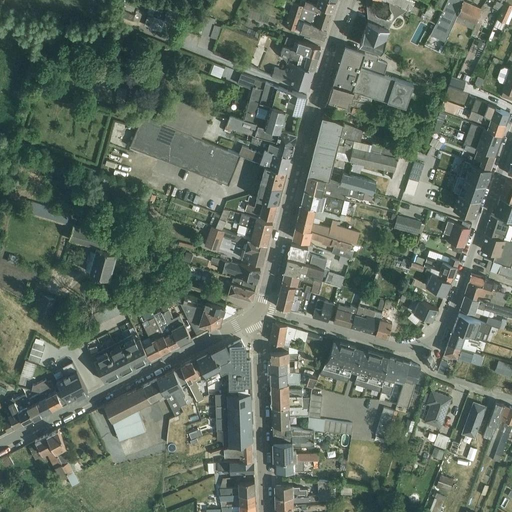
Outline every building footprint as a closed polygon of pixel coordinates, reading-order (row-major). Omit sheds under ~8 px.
[(322,7),(332,11),(336,0),(316,0),(315,4),(305,0),(303,5),(320,12),(322,7)] [(365,0),(368,21),(389,28),(392,21),(394,18),(397,15),(399,14),(402,13),(404,12),(406,10),(406,9),(389,2),(389,3),(390,6),(390,9),(391,11),(392,12),(393,14),(393,15),(393,17),(393,19),(391,20),(389,20),(388,20),(376,16),(375,14),(375,13),(373,0),(365,0)] [(385,0),(389,2),(406,9),(410,11),(415,13),(429,20),(435,7),(441,9),(445,0),(423,0),(428,3),(425,10),(413,5),(415,1),(413,0),(385,0)] [(445,0),(441,9),(430,33),(445,41),(455,21),(458,15),(462,0),(445,0)] [(462,0),(458,15),(475,22),(482,8),(465,0),(462,0)] [(500,12),(505,0),(492,0),(493,0),(500,0),(500,2),(495,0),(492,8),(500,12)] [(511,0),(505,0),(500,12),(494,26),(495,26),(502,29),(505,22),(507,23),(508,23),(510,19),(511,14),(511,0)] [(287,17),(326,29),(332,11),(322,7),(320,12),(303,5),(293,1),(287,17)] [(168,6),(164,22),(179,26),(183,10),(168,6)] [(144,26),(146,20),(124,11),(121,17),(144,26)] [(187,11),(181,27),(216,39),(221,26),(214,24),(215,19),(208,16),(207,16),(206,17),(187,11)] [(146,20),(144,26),(149,27),(154,14),(149,12),(146,20)] [(458,15),(455,21),(472,29),(475,22),(458,15)] [(326,29),(287,17),(284,26),(298,30),(323,39),(326,29)] [(389,28),(368,21),(365,30),(364,30),(359,44),(381,52),(389,28)] [(261,34),(257,47),(264,49),(268,37),(261,34)] [(284,45),(291,47),(294,41),(294,39),(287,36),(284,45)] [(291,47),(317,56),(320,47),(294,39),(294,41),(291,47)] [(287,61),(314,69),(317,56),(291,47),(284,45),(283,44),(280,53),(287,61)] [(444,44),(440,53),(444,55),(448,45),(445,44),(444,44)] [(333,83),(373,96),(405,105),(412,84),(383,73),(387,63),(378,60),(379,57),(365,52),(345,45),(333,83)] [(314,69),(287,61),(285,70),(274,67),(271,76),(308,89),(314,69)] [(214,64),(210,73),(220,77),(224,68),(214,64)] [(509,69),(504,83),(501,91),(503,91),(501,96),(511,100),(511,64),(510,64),(509,69)] [(504,83),(509,69),(504,67),(500,69),(497,78),(499,81),(504,83)] [(244,119),(280,129),(282,122),(284,118),(283,117),(285,109),(259,101),(265,81),(241,72),(237,82),(252,88),(245,117),(244,119)] [(474,83),(477,76),(472,74),(469,81),(474,83)] [(444,84),(454,87),(455,84),(451,82),(453,79),(446,77),(444,84)] [(478,77),(474,85),(480,88),(484,79),(478,77)] [(259,101),(285,109),(301,114),(306,95),(290,90),(265,81),(259,101)] [(328,98),(368,111),(373,96),(333,83),(328,98)] [(117,87),(115,101),(120,102),(124,103),(126,88),(123,87),(117,87)] [(155,119),(163,123),(173,126),(182,130),(191,134),(201,138),(211,114),(164,95),(161,103),(155,119)] [(368,111),(328,98),(325,109),(342,114),(343,111),(350,113),(350,114),(373,122),(376,113),(368,111)] [(444,99),(440,111),(445,113),(450,102),(444,99)] [(474,111),(505,123),(509,113),(493,107),(492,111),(481,107),(481,108),(476,106),(474,111)] [(471,110),(468,118),(488,125),(486,129),(502,134),(505,123),(474,111),(471,110)] [(163,123),(155,119),(142,114),(138,112),(132,126),(137,128),(130,147),(149,154),(163,123)] [(436,122),(441,124),(445,114),(439,112),(438,116),(436,122)] [(280,129),(244,119),(230,114),(225,128),(224,130),(229,131),(230,130),(232,126),(256,134),(293,144),(296,133),(280,129)] [(339,140),(352,143),(353,140),(359,141),(362,130),(323,115),(318,135),(339,140)] [(441,124),(436,122),(433,131),(438,133),(441,125),(441,124)] [(163,123),(149,154),(159,158),(173,126),(163,123)] [(467,134),(498,146),(502,134),(486,129),(471,123),(467,134)] [(173,126),(159,158),(169,162),(182,130),(173,126)] [(191,134),(182,130),(169,162),(179,165),(191,134)] [(433,133),(430,143),(437,146),(440,135),(433,133)] [(201,138),(191,134),(179,165),(189,169),(201,138)] [(293,144),(256,134),(254,137),(252,136),(250,141),(265,147),(290,155),(293,144)] [(465,143),(495,155),(498,146),(467,134),(464,143),(465,143)] [(315,145),(336,150),(338,144),(341,145),(397,158),(398,155),(352,143),(339,140),(318,135),(315,145)] [(201,138),(189,169),(200,173),(212,142),(201,138)] [(352,143),(398,155),(400,144),(383,138),(382,144),(371,142),(371,144),(359,141),(353,140),(352,143)] [(212,142),(200,173),(209,177),(221,146),(212,142)] [(469,161),(490,169),(491,167),(495,155),(465,143),(463,148),(470,151),(467,160),(469,161)] [(340,151),(395,165),(397,158),(341,145),(338,144),(336,150),(340,151)] [(238,153),(241,154),(266,164),(278,169),(285,171),(285,172),(286,172),(290,155),(265,147),(263,153),(242,145),(238,153)] [(312,156),(333,161),(334,156),(394,171),(395,165),(340,151),(336,150),(315,145),(312,156)] [(221,146),(209,177),(228,184),(241,154),(238,153),(221,146)] [(310,165),(331,170),(333,161),(312,156),(310,165)] [(457,174),(485,184),(490,169),(469,161),(467,160),(462,158),(457,174)] [(414,161),(409,177),(419,180),(424,164),(414,161)] [(264,168),(261,181),(282,187),(286,172),(285,172),(285,171),(278,169),(266,164),(264,168)] [(308,173),(329,179),(331,170),(310,165),(308,173)] [(304,189),(344,199),(345,194),(363,199),(365,190),(340,183),(329,179),(308,173),(304,189)] [(340,183),(365,190),(373,193),(376,181),(342,173),(340,183)] [(485,184),(457,174),(451,190),(458,193),(480,200),(485,184)] [(98,175),(89,202),(101,206),(110,179),(98,175)] [(408,178),(404,192),(414,195),(418,181),(408,178)] [(500,196),(511,200),(511,182),(505,180),(500,196)] [(257,193),(256,196),(270,200),(277,202),(277,201),(278,201),(279,197),(282,187),(261,181),(258,191),(257,193)] [(301,203),(346,215),(349,201),(344,199),(304,189),(301,203)] [(365,190),(363,199),(371,201),(373,193),(365,190)] [(147,192),(146,197),(154,200),(156,195),(147,192)] [(480,200),(458,193),(452,208),(474,216),(480,200)] [(166,194),(163,201),(169,203),(171,196),(166,194)] [(270,200),(256,196),(254,205),(246,203),(244,211),(273,219),(278,202),(278,201),(277,201),(277,202),(270,200)] [(494,214),(511,219),(511,200),(500,196),(497,204),(503,206),(502,209),(500,208),(499,208),(498,209),(497,209),(496,210),(495,211),(494,212),(494,214)] [(29,201),(27,206),(29,206),(27,214),(66,225),(70,212),(31,201),(31,202),(29,201)] [(333,237),(351,242),(356,244),(359,230),(339,225),(341,221),(332,219),(330,227),(319,224),(320,218),(324,219),(325,215),(344,220),(346,215),(301,203),(295,226),(333,237)] [(503,206),(497,204),(494,212),(495,211),(496,210),(497,209),(498,209),(499,208),(500,208),(502,209),(503,206)] [(220,217),(226,219),(230,210),(223,208),(221,214),(220,217)] [(211,225),(222,229),(226,219),(220,217),(221,214),(214,212),(209,223),(211,225)] [(238,223),(270,232),(272,223),(241,213),(238,223)] [(392,213),(390,219),(395,221),(393,228),(417,234),(418,233),(420,234),(421,232),(424,224),(423,223),(421,223),(421,222),(392,213)] [(486,233),(503,239),(508,224),(511,225),(511,219),(494,214),(493,216),(491,215),(485,233),(486,233)] [(452,243),(463,246),(472,223),(462,220),(461,224),(454,222),(453,225),(446,222),(443,232),(449,234),(447,241),(452,243)] [(237,234),(267,245),(270,232),(238,223),(234,221),(232,226),(238,228),(237,234)] [(74,222),(69,238),(96,247),(94,252),(90,251),(90,254),(88,253),(86,261),(87,261),(85,270),(109,278),(117,252),(108,250),(112,233),(74,222)] [(503,239),(510,241),(511,233),(511,225),(508,224),(503,239)] [(222,229),(211,225),(204,244),(218,249),(223,236),(238,241),(244,243),(242,248),(244,248),(242,258),(262,264),(267,245),(237,234),(222,229)] [(333,237),(295,226),(292,238),(309,242),(310,239),(322,242),(321,243),(331,246),(331,245),(334,245),(332,252),(340,255),(351,259),(351,258),(352,251),(350,250),(351,242),(333,237)] [(503,239),(486,233),(481,248),(494,253),(492,260),(498,262),(501,263),(511,266),(511,262),(511,241),(510,241),(503,239)] [(463,246),(452,243),(451,247),(452,250),(461,253),(463,246)] [(288,258),(324,268),(326,259),(306,254),(307,248),(291,244),(288,258)] [(424,265),(453,275),(459,260),(428,250),(424,265)] [(186,251),(183,260),(190,262),(193,253),(186,251)] [(9,254),(7,262),(16,265),(19,257),(9,254)] [(351,259),(340,255),(339,262),(349,265),(351,259)] [(249,278),(257,280),(260,270),(212,256),(210,262),(218,263),(216,268),(244,276),(244,279),(248,281),(249,278)] [(303,276),(305,277),(307,271),(326,277),(328,271),(329,269),(324,268),(288,258),(284,271),(297,274),(298,275),(303,276)] [(498,262),(492,260),(489,259),(485,268),(490,270),(497,272),(501,263),(498,262)] [(411,262),(410,265),(409,270),(415,272),(415,270),(422,273),(423,270),(430,274),(425,284),(445,294),(453,275),(424,265),(423,266),(411,262)] [(511,266),(501,263),(497,272),(505,275),(504,277),(511,280),(511,279),(511,266)] [(297,274),(284,271),(282,281),(299,285),(300,280),(313,283),(314,279),(305,277),(303,276),(298,275),(297,274)] [(328,271),(326,277),(325,282),(330,283),(337,285),(341,286),(344,275),(334,273),(328,271)] [(469,281),(496,290),(499,283),(492,280),(488,279),(488,277),(472,271),(469,281)] [(248,281),(244,279),(236,277),(236,278),(232,277),(229,286),(214,280),(213,288),(252,299),(256,283),(248,281)] [(312,286),(310,291),(318,293),(322,281),(314,279),(313,283),(312,286)] [(464,293),(503,305),(507,293),(498,290),(496,290),(469,281),(464,293)] [(303,296),(304,292),(299,291),(300,288),(281,283),(279,293),(293,296),(293,293),(303,296)] [(293,296),(279,293),(276,306),(279,307),(290,309),(305,314),(306,310),(298,307),(300,300),(302,301),(303,297),(308,299),(310,291),(312,286),(306,285),(304,292),(303,296),(293,293),(293,296)] [(140,303),(146,300),(157,294),(156,290),(126,305),(128,308),(134,305),(140,303)] [(203,308),(223,313),(225,306),(183,293),(171,290),(167,291),(174,306),(180,303),(186,304),(187,299),(204,304),(203,308)] [(402,292),(399,300),(403,302),(407,294),(402,292)] [(511,308),(503,305),(464,293),(460,307),(488,316),(490,310),(511,317),(511,308)] [(41,294),(35,313),(49,317),(55,298),(41,294)] [(317,298),(312,316),(328,321),(332,302),(317,298)] [(382,312),(375,334),(387,338),(392,322),(386,320),(391,301),(385,299),(385,300),(382,310),(382,312)] [(419,299),(413,311),(420,314),(419,316),(428,324),(432,320),(433,317),(435,312),(437,312),(438,308),(419,299)] [(121,300),(94,313),(99,323),(126,310),(123,304),(121,300)] [(146,300),(140,303),(143,309),(140,310),(145,320),(142,322),(149,337),(151,340),(158,355),(170,348),(153,314),(146,300)] [(223,313),(203,308),(186,304),(180,303),(192,326),(197,335),(217,325),(218,325),(220,321),(223,313)] [(351,327),(358,306),(352,304),(352,305),(350,305),(349,307),(339,304),(333,322),(351,327)] [(162,309),(179,344),(192,338),(187,329),(183,322),(176,325),(173,318),(166,305),(161,308),(162,309)] [(358,306),(351,327),(360,330),(360,329),(362,329),(362,330),(375,334),(382,312),(358,306)] [(153,314),(170,348),(179,344),(162,309),(153,314)] [(452,329),(479,338),(485,340),(491,324),(486,322),(458,313),(454,324),(452,329)] [(176,325),(183,322),(179,315),(173,318),(176,325)] [(486,322),(491,324),(498,326),(504,328),(506,322),(488,316),(486,322)] [(305,341),(307,332),(283,325),(275,322),(273,324),(270,341),(273,342),(288,346),(290,338),(294,339),(294,338),(305,341)] [(447,343),(461,347),(475,351),(479,338),(452,329),(450,334),(447,343)] [(510,338),(511,332),(495,329),(494,335),(510,338)] [(143,344),(141,341),(137,332),(113,344),(128,370),(150,359),(143,344)] [(307,332),(305,341),(309,343),(310,339),(318,342),(319,336),(307,332)] [(197,357),(191,360),(199,375),(204,372),(205,372),(207,378),(208,385),(220,379),(217,373),(221,371),(222,373),(229,373),(229,380),(227,380),(227,394),(250,393),(252,393),(251,357),(249,357),(249,356),(242,342),(241,339),(227,346),(226,343),(197,357)] [(143,344),(150,359),(158,355),(151,340),(143,344)] [(333,340),(320,374),(325,375),(348,382),(351,371),(358,373),(354,384),(381,391),(390,357),(383,355),(376,353),(371,351),(368,350),(364,349),(361,348),(359,348),(358,350),(350,348),(350,345),(340,342),(333,340)] [(34,341),(31,346),(39,351),(42,345),(34,341)] [(350,348),(358,350),(359,348),(355,347),(355,345),(340,341),(340,342),(350,345),(350,348)] [(288,346),(273,342),(274,348),(270,348),(270,360),(286,360),(294,359),(294,364),(294,372),(298,372),(298,354),(297,354),(297,349),(288,346)] [(461,347),(447,343),(444,352),(458,357),(461,347)] [(113,344),(91,355),(105,382),(128,370),(113,344)] [(461,347),(458,357),(480,364),(483,355),(475,351),(461,347)] [(423,355),(422,356),(423,356),(424,356),(426,360),(428,365),(428,366),(429,366),(429,365),(431,368),(430,368),(430,369),(431,368),(432,369),(432,368),(433,367),(436,366),(436,367),(437,367),(436,366),(437,366),(437,365),(436,365),(434,363),(435,362),(436,362),(435,361),(431,352),(432,352),(431,351),(430,352),(430,351),(429,351),(430,352),(424,355),(423,354),(423,355)] [(404,379),(410,363),(402,361),(390,357),(381,391),(378,399),(383,401),(386,393),(391,394),(395,381),(403,384),(404,379)] [(25,360),(20,374),(32,378),(36,364),(25,360)] [(181,366),(188,382),(196,401),(203,398),(198,386),(198,385),(196,380),(200,378),(199,375),(191,360),(181,366)] [(294,372),(294,364),(286,364),(286,360),(270,360),(271,373),(292,372),(294,372)] [(441,360),(437,372),(443,374),(447,375),(449,370),(445,369),(447,362),(441,360)] [(61,388),(67,401),(88,391),(73,361),(61,367),(64,373),(62,374),(63,376),(56,380),(59,384),(61,388)] [(511,365),(498,361),(494,371),(511,377),(511,365)] [(404,379),(403,384),(397,403),(408,406),(415,382),(420,366),(410,363),(404,379)] [(173,390),(180,405),(189,401),(186,394),(184,395),(180,386),(188,382),(181,366),(162,375),(170,392),(173,390)] [(292,372),(271,373),(271,384),(289,384),(296,384),(306,384),(312,386),(317,377),(311,376),(309,375),(308,380),(297,379),(296,382),(294,382),(294,372),(292,372)] [(157,378),(166,397),(175,416),(176,415),(180,413),(178,408),(180,406),(180,405),(173,390),(170,392),(162,375),(157,378)] [(61,388),(59,384),(54,386),(51,380),(47,382),(46,378),(34,384),(32,383),(31,389),(40,392),(44,392),(52,409),(67,401),(61,388)] [(166,397),(157,378),(143,385),(151,400),(153,403),(159,400),(160,401),(166,397)] [(289,384),(271,384),(271,397),(289,396),(289,390),(289,384)] [(143,385),(104,405),(113,420),(119,439),(146,430),(138,408),(151,400),(143,385)] [(430,396),(427,403),(430,404),(425,417),(424,421),(440,427),(451,397),(432,390),(431,394),(430,396)] [(36,400),(43,414),(52,409),(44,392),(40,392),(31,396),(34,401),(36,400)] [(430,396),(431,394),(426,392),(423,401),(427,403),(430,396)] [(27,406),(33,418),(43,414),(36,400),(34,401),(31,396),(28,398),(25,393),(19,396),(25,407),(27,406)] [(227,394),(216,394),(216,406),(251,405),(251,399),(252,399),(252,393),(250,393),(227,394)] [(307,428),(313,429),(351,434),(353,423),(324,419),(324,418),(320,418),(322,397),(311,395),(302,396),(289,396),(271,397),(272,406),(289,406),(289,408),(289,416),(308,415),(307,428)] [(18,411),(24,423),(33,418),(27,406),(25,407),(19,396),(13,400),(19,410),(18,411)] [(19,410),(13,400),(12,397),(5,400),(12,413),(8,415),(10,419),(4,422),(4,425),(7,432),(24,423),(18,411),(19,410)] [(474,402),(462,433),(474,438),(485,406),(474,402)] [(499,418),(504,405),(496,402),(483,436),(491,439),(499,418)] [(251,405),(216,406),(216,418),(230,418),(240,417),(252,417),(253,417),(253,411),(251,411),(251,405)] [(504,405),(499,418),(505,420),(504,421),(507,422),(503,432),(509,434),(510,431),(511,425),(511,407),(509,407),(504,405)] [(289,406),(272,406),(272,424),(290,426),(289,416),(289,408),(289,406)] [(384,407),(375,435),(386,438),(395,411),(384,407)] [(183,429),(209,420),(206,413),(181,422),(183,429)] [(230,418),(216,418),(216,430),(223,430),(230,430),(252,429),(252,423),(253,423),(253,417),(252,417),(240,417),(230,418)] [(407,419),(404,429),(411,431),(414,421),(407,419)] [(313,429),(307,428),(290,426),(272,424),(273,442),(292,441),(293,446),(314,446),(313,429)] [(185,436),(197,432),(194,425),(182,429),(185,436)] [(47,434),(62,465),(66,472),(72,469),(76,467),(70,456),(69,456),(65,449),(62,451),(61,449),(66,446),(57,429),(47,434)] [(230,430),(223,430),(223,447),(231,445),(237,443),(243,443),(244,442),(253,440),(252,435),(254,435),(253,429),(252,429),(230,430)] [(509,434),(503,432),(503,431),(492,459),(499,461),(505,446),(509,434)] [(438,433),(434,445),(445,449),(449,437),(438,433)] [(36,443),(42,455),(46,452),(55,468),(62,465),(47,434),(35,440),(36,443)] [(448,443),(445,451),(447,452),(448,451),(472,460),(476,449),(459,443),(459,441),(452,439),(451,444),(448,443)] [(231,445),(223,447),(211,451),(212,455),(224,454),(224,455),(240,454),(240,460),(254,460),(253,440),(244,442),(243,443),(237,443),(231,445)] [(292,441),(273,442),(274,460),(276,460),(304,459),(318,458),(318,451),(297,452),(297,450),(293,450),(293,446),(292,441)] [(42,455),(36,443),(29,447),(35,458),(42,455)] [(434,447),(431,455),(441,459),(444,451),(434,447)] [(8,454),(0,459),(0,461),(4,469),(13,464),(8,454)] [(304,459),(276,460),(276,464),(274,465),(274,469),(276,470),(276,471),(305,471),(304,459)] [(214,462),(214,470),(229,470),(229,473),(254,471),(254,460),(240,460),(224,461),(214,462)] [(62,465),(55,468),(60,479),(55,482),(58,488),(65,485),(61,478),(68,475),(73,485),(78,482),(72,469),(66,472),(62,465)] [(440,474),(435,487),(447,491),(448,490),(449,491),(453,479),(442,475),(440,474)] [(221,495),(255,494),(255,481),(238,482),(238,488),(226,488),(226,478),(222,478),(219,488),(220,488),(221,495)] [(330,494),(330,489),(330,481),(318,482),(318,495),(330,494)] [(275,497),(307,496),(307,489),(300,489),(299,487),(294,487),(294,485),(275,486),(275,497)] [(484,485),(481,495),(486,496),(489,487),(484,485)] [(503,495),(511,498),(511,491),(505,489),(503,495)] [(437,492),(428,511),(438,511),(445,496),(437,492)] [(255,494),(221,495),(218,495),(221,507),(226,507),(226,505),(226,501),(234,501),(234,504),(255,504),(255,494)] [(307,496),(275,497),(275,507),(293,507),(293,502),(309,501),(309,495),(307,496)] [(387,497),(378,501),(382,508),(390,504),(387,497)] [(206,511),(206,503),(198,503),(198,511),(206,511)]
